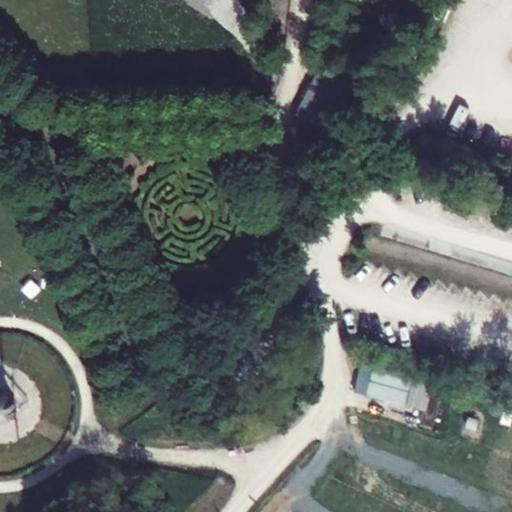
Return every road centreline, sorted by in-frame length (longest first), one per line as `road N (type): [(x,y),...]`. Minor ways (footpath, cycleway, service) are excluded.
road 1 (track): [(452,80),(441,104),(393,147),(321,258),(299,245),(290,220),(286,111)]
road 2 (track): [(321,258),(333,388),(309,430),(238,511)]
road 3 (track): [(511,341),(324,286)]
road 4 (track): [(361,196),(511,245)]
